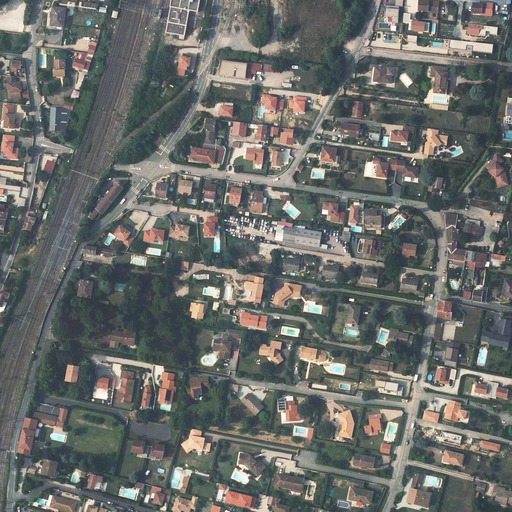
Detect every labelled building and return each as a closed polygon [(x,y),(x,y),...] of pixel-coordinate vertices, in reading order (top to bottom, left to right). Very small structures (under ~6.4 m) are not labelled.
[(172,0),(167,33),(184,36),(189,11),(197,13),(199,0),(172,0)] [(427,1),(419,1),(418,10),(427,11),(427,10),(437,11),(437,1),(427,1)] [(479,13),(490,14),(490,4),(480,3),(480,4),(471,3),(471,13),(479,14),(479,13)] [(67,10),(54,8),(52,19),(55,19),(54,26),(65,28),(67,10)] [(189,71),(191,55),(184,54),(183,58),(181,57),(179,69),(177,68),(176,74),(184,76),(186,70),(189,71)] [(64,60),(55,60),(54,70),(53,75),(63,76),(64,60)] [(222,63),(221,76),(247,79),(247,77),(248,67),(222,63)] [(247,77),(256,78),(256,74),(250,73),(250,67),(248,67),(247,77)] [(435,77),(433,91),(444,93),(447,68),(431,67),(430,76),(435,77)] [(376,74),(375,82),(390,84),(391,76),(387,75),(387,70),(375,68),(375,73),(376,74)] [(80,92),(75,90),(72,98),(77,100),(80,92)] [(356,103),(354,117),(363,118),(364,108),(366,109),(367,105),(356,103)] [(4,104),(1,120),(5,120),(4,128),(14,130),(16,114),(13,114),(15,105),(4,104)] [(69,109),(52,108),(51,120),(66,122),(66,121),(68,121),(69,109)] [(207,119),(204,138),(214,140),(216,122),(220,123),(220,121),(207,119)] [(66,122),(51,120),(51,130),(66,130),(66,122)] [(235,123),(233,134),(245,136),(247,124),(235,123)] [(342,124),(340,134),(349,136),(349,138),(353,138),(354,135),(358,136),(359,127),(342,124)] [(257,135),(256,140),(265,141),(267,127),(260,126),(259,135),(257,135)] [(398,141),(407,142),(408,133),(413,134),(414,127),(404,126),(403,132),(399,132),(394,132),(392,141),(397,142),(398,141)] [(270,136),(273,137),(274,135),(277,135),(278,129),(271,128),(270,136)] [(438,147),(441,144),(446,145),(448,137),(439,136),(439,131),(427,129),(426,135),(427,135),(429,137),(427,140),(428,141),(425,145),(424,154),(433,155),(434,150),(436,146),(438,147)] [(286,130),(284,139),(281,139),(280,143),(292,145),(294,131),(286,130)] [(14,147),(15,136),(3,134),(1,153),(4,154),(3,158),(18,160),(19,148),(14,147)] [(214,146),(214,151),(192,149),(191,160),(212,164),(212,162),(224,164),(227,153),(224,147),(214,146)] [(280,152),(280,147),(269,146),(268,152),(273,153),(272,166),(281,167),(283,152),(280,152)] [(323,147),(321,160),(334,162),(336,149),(323,147)] [(266,152),(250,150),(248,160),(256,161),(255,162),(264,163),(266,152)] [(487,171),(494,177),(493,178),(495,186),(501,184),(500,179),(504,178),(501,170),(496,166),(500,161),(494,156),(483,168),(487,171)] [(50,177),(55,163),(47,160),(42,174),(50,177)] [(387,170),(387,168),(395,169),(396,162),(388,161),(387,165),(378,165),(378,164),(376,178),(386,179),(387,170)] [(403,167),(404,163),(396,162),(395,169),(403,170),(403,177),(416,178),(417,168),(403,167)] [(434,177),(432,187),(429,186),(428,190),(435,192),(437,192),(438,188),(444,189),(446,179),(434,177)] [(495,187),(505,185),(504,178),(500,179),(501,184),(495,186),(495,187)] [(182,183),(180,193),(191,195),(193,185),(182,183)] [(117,184),(91,217),(95,219),(101,212),(103,214),(123,189),(117,184)] [(157,192),(156,197),(166,199),(168,186),(158,185),(158,189),(155,189),(155,192),(157,192)] [(207,187),(204,200),(214,202),(217,188),(207,187)] [(233,190),(231,203),(240,204),(242,192),(233,190)] [(254,193),(251,212),(262,214),(263,200),(261,199),(261,195),(254,193)] [(350,206),(350,224),(359,224),(360,206),(350,206)] [(371,210),(365,210),(365,224),(370,224),(369,228),(381,229),(381,225),(383,226),(384,218),(381,218),(381,213),(371,212),(371,210)] [(466,252),(455,250),(459,231),(455,230),(457,217),(446,214),(445,215),(448,247),(446,259),(465,262),(465,260),(466,252)] [(24,229),(31,230),(33,224),(34,225),(36,218),(35,218),(36,215),(34,215),(28,215),(24,229)] [(207,223),(204,223),(204,237),(217,237),(217,217),(207,217),(207,223)] [(321,234),(293,229),(293,225),(278,222),(275,241),(326,250),(327,246),(319,245),(321,234)] [(180,236),(188,238),(190,226),(176,224),(175,227),(170,226),(169,237),(179,239),(180,236)] [(129,247),(135,238),(130,235),(132,233),(120,225),(114,235),(124,241),(123,244),(129,247)] [(143,242),(155,243),(155,241),(164,242),(165,231),(145,229),(143,242)] [(380,244),(376,243),(367,242),(365,256),(378,258),(379,251),(380,244)] [(404,245),(403,256),(409,258),(409,256),(415,257),(416,247),(404,245)] [(82,254),(97,257),(97,254),(103,255),(103,256),(108,257),(110,251),(90,248),(85,247),(82,254)] [(465,260),(475,262),(476,254),(466,252),(465,260)] [(478,267),(479,262),(485,263),(486,256),(485,255),(476,254),(475,262),(475,267),(478,267)] [(283,260),(282,270),(297,273),(300,260),(293,259),(293,262),(283,260)] [(323,267),(322,276),(337,279),(339,267),(333,266),(333,268),(323,267)] [(362,273),(360,283),(376,285),(378,274),(371,272),(371,275),(362,273)] [(257,278),(247,276),(246,283),(245,289),(253,291),(251,298),(260,299),(262,286),(262,285),(263,280),(257,279),(257,278)] [(82,281),(79,298),(92,300),(94,283),(91,283),(92,279),(84,278),(84,281),(82,281)] [(402,280),(400,289),(417,292),(419,280),(412,279),(412,282),(402,280)] [(511,281),(505,280),(501,296),(511,298),(511,281)] [(284,300),(290,296),(294,297),(295,294),(299,294),(300,289),(292,287),(292,286),(285,284),(284,288),(276,295),(274,304),(282,306),(284,300)] [(10,286),(4,285),(2,291),(3,291),(11,293),(10,288),(10,286)] [(4,310),(11,293),(3,291),(2,291),(0,296),(0,312),(4,310)] [(474,291),(472,301),(480,303),(481,301),(482,292),(474,291)] [(436,319),(450,321),(452,313),(450,313),(451,303),(439,301),(436,319)] [(194,305),(192,304),(191,312),(193,312),(192,318),(203,320),(204,314),(206,315),(206,310),(205,309),(202,306),(194,305)] [(348,307),(345,323),(356,325),(359,309),(348,307)] [(266,328),(267,317),(259,316),(259,317),(250,316),(251,315),(243,313),(241,325),(249,326),(249,325),(257,326),(257,327),(266,328)] [(510,342),(510,339),(508,338),(511,321),(503,319),(501,328),(497,327),(495,334),(492,333),(484,332),(482,340),(490,342),(505,345),(506,341),(510,342)] [(405,346),(410,347),(412,337),(407,335),(407,334),(396,332),(396,333),(394,333),(395,329),(390,329),(388,342),(405,345),(405,346)] [(243,340),(244,333),(231,330),(230,337),(225,337),(224,342),(217,341),(216,344),(233,347),(234,338),(243,340)] [(141,337),(128,335),(126,351),(132,352),(133,345),(139,346),(138,348),(143,349),(144,347),(149,348),(150,337),(141,335),(141,337)] [(276,364),(279,368),(286,362),(283,358),(283,357),(283,355),(280,354),(279,353),(280,350),(284,351),(284,350),(284,347),(285,343),(274,341),(273,346),(272,348),(269,347),(270,345),(263,344),(262,351),(262,353),(271,355),(271,356),(276,357),(277,359),(276,364)] [(233,347),(216,344),(215,348),(220,348),(219,351),(223,352),(221,358),(231,360),(232,349),(231,349),(231,347),(233,348),(233,347)] [(450,350),(447,366),(458,368),(462,346),(458,346),(450,344),(449,350),(450,350)] [(304,356),(322,359),(323,361),(328,358),(328,353),(323,350),(305,347),(304,356)] [(391,371),(392,364),(370,360),(369,367),(377,368),(377,371),(387,373),(388,371),(391,371)] [(67,381),(79,383),(81,373),(82,367),(70,365),(69,371),(67,381)] [(452,370),(438,367),(435,381),(449,384),(452,370)] [(119,402),(132,404),(133,395),(135,382),(134,382),(134,381),(136,373),(126,372),(124,371),(122,380),(123,380),(124,381),(125,381),(123,388),(126,388),(125,391),(123,390),(123,393),(122,396),(120,396),(119,402)] [(166,388),(165,390),(161,389),(161,390),(161,393),(160,395),(161,395),(163,395),(162,400),(162,402),(173,404),(173,402),(175,392),(176,392),(177,390),(177,387),(176,387),(175,387),(176,382),(175,382),(175,377),(176,375),(164,373),(163,375),(162,382),(164,382),(163,385),(166,386),(166,388)] [(115,378),(99,376),(97,388),(108,390),(109,387),(114,388),(115,378)] [(210,384),(209,381),(209,378),(194,380),(191,381),(191,384),(192,387),(193,392),(193,395),(194,398),(201,396),(201,394),(202,394),(204,393),(203,385),(210,384)] [(509,390),(498,388),(499,383),(488,382),(488,385),(477,383),(475,394),(507,400),(509,390)] [(238,392),(239,385),(228,384),(227,391),(238,392)] [(143,407),(150,407),(151,386),(143,386),(143,407)] [(242,402),(257,416),(265,408),(261,404),(260,405),(258,403),(251,397),(248,395),(243,401),(242,402)] [(449,401),(446,418),(458,421),(460,411),(457,411),(458,403),(449,401)] [(299,416),(299,410),(299,408),(297,408),(297,403),(287,403),(287,408),(288,421),(288,423),(295,423),(299,423),(299,422),(302,422),(303,421),(303,418),(301,416),(299,416)] [(61,407),(58,418),(56,426),(64,427),(68,409),(61,407)] [(438,423),(440,414),(425,410),(423,419),(438,423)] [(343,424),(345,429),(345,431),(343,438),(354,441),(356,433),(357,428),(357,424),(356,420),(355,417),(355,416),(353,411),(344,414),(340,416),(341,418),(342,421),(343,421),(344,421),(345,423),(343,424)] [(26,419),(18,453),(31,456),(38,422),(56,426),(58,418),(33,413),(32,421),(26,419)] [(372,423),(374,434),(380,433),(381,433),(380,428),(383,427),(383,425),(382,423),(385,422),(384,416),(371,418),(372,423)] [(189,440),(184,443),(189,451),(193,449),(196,449),(201,450),(208,451),(209,445),(203,443),(201,441),(201,439),(199,438),(200,431),(191,429),(189,440)] [(147,459),(149,447),(145,446),(146,443),(135,441),(132,453),(139,454),(143,455),(143,458),(147,459)] [(184,443),(181,445),(186,453),(189,451),(184,443)] [(153,448),(149,447),(147,459),(151,460),(152,457),(156,458),(163,459),(165,447),(154,445),(153,448)] [(396,457),(398,447),(391,446),(389,455),(396,457)] [(446,453),(444,463),(461,468),(464,457),(446,453)] [(247,456),(240,454),(238,462),(245,464),(250,468),(249,470),(257,477),(264,468),(257,461),(255,463),(251,459),(247,456)] [(377,459),(357,455),(356,464),(363,466),(363,468),(369,470),(369,468),(374,469),(377,459)] [(47,460),(43,475),(55,478),(59,463),(47,460)] [(84,471),(82,483),(86,483),(88,476),(90,477),(90,475),(92,476),(92,475),(93,473),(84,471)] [(421,484),(423,475),(416,473),(414,482),(421,484)] [(92,476),(89,488),(96,489),(98,481),(104,482),(105,479),(102,478),(92,475),(92,476)] [(301,492),(301,490),(302,485),(301,485),(302,479),(296,478),(295,479),(281,476),(279,487),(301,492)] [(350,487),(357,488),(359,482),(351,480),(350,487)] [(420,491),(421,484),(414,482),(412,489),(420,491)] [(488,487),(479,485),(477,492),(487,495),(488,487)] [(171,491),(152,486),(149,498),(154,499),(153,503),(162,506),(164,500),(169,501),(171,491)] [(354,502),(366,504),(366,503),(372,504),(374,494),(369,492),(368,496),(356,493),(357,490),(352,488),(350,499),(355,500),(354,502)] [(499,496),(497,504),(503,506),(504,503),(509,504),(511,504),(511,493),(506,492),(506,490),(497,488),(496,494),(500,495),(500,497),(499,496)] [(429,507),(432,494),(420,491),(412,489),(409,502),(429,507)] [(74,511),(77,502),(53,495),(50,507),(68,511),(74,511)] [(191,501),(176,496),(172,511),(176,511),(180,511),(181,510),(187,511),(189,511),(190,509),(195,510),(199,497),(193,496),(191,501)] [(238,508),(239,506),(248,508),(251,498),(241,496),(239,501),(238,501),(236,508),(238,508)]
